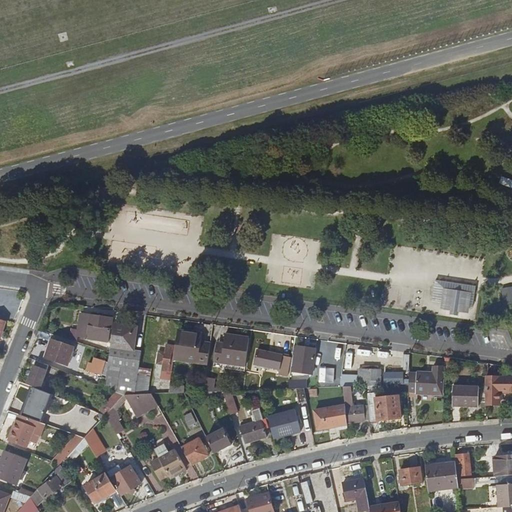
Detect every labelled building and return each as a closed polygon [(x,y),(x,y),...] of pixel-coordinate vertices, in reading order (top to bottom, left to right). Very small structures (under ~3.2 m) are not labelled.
[(431,302),(447,304),(449,291),(470,294),(468,307),(473,308),(476,286),(435,280),(431,302)] [(511,287),(503,289),(505,304),(511,302),(511,287)] [(447,304),(446,312),(467,315),(468,307),(470,294),(449,291),(447,304)] [(88,338),(109,341),(112,318),(82,314),(80,330),(88,331),(88,338)] [(115,324),(111,353),(109,365),(140,370),(142,352),(135,351),(139,327),(115,324)] [(177,348),(211,353),(212,343),(198,341),(199,333),(179,330),(177,348)] [(224,349),(218,348),(215,362),(246,366),(251,338),(227,334),(225,343),(224,349)] [(53,341),(46,358),(68,366),(74,348),(53,341)] [(162,379),(171,381),(176,349),(173,349),(174,346),(171,345),(170,348),(166,348),(165,353),(164,365),(162,379)] [(298,347),(294,374),(313,377),(317,349),(298,347)] [(258,350),(255,364),(280,369),(279,374),(288,376),(293,357),(258,350)] [(157,364),(164,365),(165,353),(158,352),(157,364)] [(92,365),(91,369),(105,375),(107,370),(104,369),(106,363),(97,359),(95,366),(92,365)] [(63,371),(37,361),(29,384),(41,389),(48,372),(61,377),(63,371)] [(360,368),(359,385),(369,385),(381,386),(382,380),(382,369),(360,368)] [(406,384),(406,371),(385,370),(385,384),(406,384)] [(410,376),(410,385),(409,392),(417,392),(417,394),(444,395),(445,370),(434,370),(434,376),(418,375),(418,377),(410,376)] [(140,372),(136,394),(148,394),(151,374),(140,372)] [(358,387),(358,376),(343,377),(341,387),(345,387),(352,387),(358,387)] [(215,378),(207,377),(205,392),(213,392),(214,388),(215,378)] [(511,377),(486,377),(486,403),(499,403),(500,392),(511,392),(511,377)] [(44,391),(45,391),(49,393),(53,384),(47,382),(44,391)] [(44,391),(30,386),(22,409),(36,414),(45,391),(44,391)] [(454,386),(453,406),(479,406),(480,387),(454,386)] [(371,420),(369,405),(354,407),(352,387),(345,387),(347,406),(348,422),(371,420)] [(115,407),(126,395),(117,391),(99,412),(107,415),(115,407)] [(233,391),(225,391),(233,415),(239,412),(233,391)] [(161,406),(154,394),(148,394),(136,394),(126,395),(139,418),(161,406)] [(371,420),(371,422),(401,419),(400,397),(369,399),(369,405),(371,420)] [(80,431),(87,438),(107,415),(99,412),(79,404),(78,407),(96,414),(80,431)] [(349,425),(348,422),(347,406),(316,411),(319,430),(349,425)] [(115,407),(107,415),(119,435),(126,431),(120,419),(121,418),(115,407)] [(242,427),(247,444),(269,438),(267,429),(270,428),(268,420),(265,420),(261,408),(254,410),(258,422),(242,427)] [(38,420),(39,420),(59,428),(63,420),(54,417),(55,414),(42,409),(38,420)] [(297,412),(270,418),(275,439),(301,433),(297,412)] [(38,420),(21,413),(19,421),(36,427),(39,420),(38,420)] [(36,427),(19,421),(18,421),(11,440),(28,446),(31,440),(36,442),(39,435),(34,433),(36,427)] [(208,438),(216,453),(232,445),(225,429),(208,438)] [(183,447),(193,464),(210,455),(201,438),(183,447)] [(170,475),(171,477),(187,468),(177,449),(161,458),(170,475)] [(0,478),(17,485),(28,459),(6,450),(3,459),(7,460),(0,478)] [(57,462),(63,464),(71,454),(65,452),(57,462)] [(457,463),(459,476),(475,475),(473,456),(462,458),(463,461),(457,461),(457,463)] [(511,457),(496,458),(497,476),(511,474),(511,457)] [(170,475),(161,458),(152,463),(161,479),(170,475)] [(460,487),(459,479),(459,476),(457,463),(426,467),(429,490),(460,487)] [(61,480),(68,472),(63,464),(44,484),(45,486),(41,490),(49,500),(66,486),(61,480)] [(112,478),(123,495),(143,483),(132,466),(112,478)] [(401,470),(402,485),(423,483),(421,467),(401,470)] [(97,502),(118,490),(108,473),(87,486),(97,502)] [(474,477),(459,479),(460,487),(460,488),(475,487),(474,477)] [(369,507),(364,479),(343,483),(347,500),(357,498),(360,511),(370,509),(369,507)] [(511,484),(497,485),(498,508),(503,507),(511,506),(511,484)] [(0,491),(0,511),(4,511),(11,495),(0,491)] [(250,511),(274,511),(269,494),(247,500),(250,511)] [(37,511),(40,510),(32,497),(20,511),(37,511)] [(378,511),(400,511),(399,502),(378,505),(378,511)]
